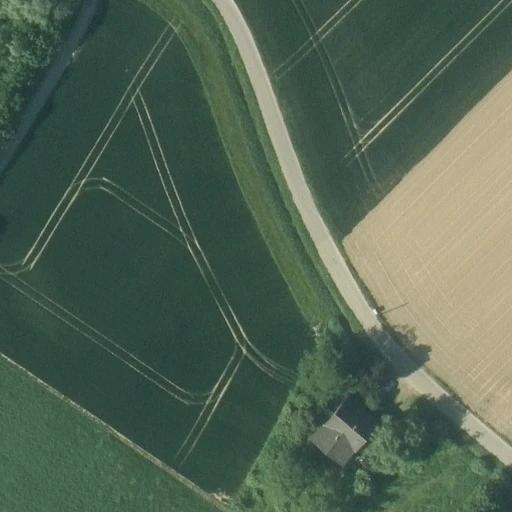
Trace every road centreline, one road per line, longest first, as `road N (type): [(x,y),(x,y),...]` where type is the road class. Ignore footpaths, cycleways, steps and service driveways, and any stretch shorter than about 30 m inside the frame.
road 1 (unclassified): [(221,0),(303,203),(361,309)]
road 2 (residential): [(361,309),(410,371),(511,461)]
road 3 (track): [(0,156),(89,0)]
